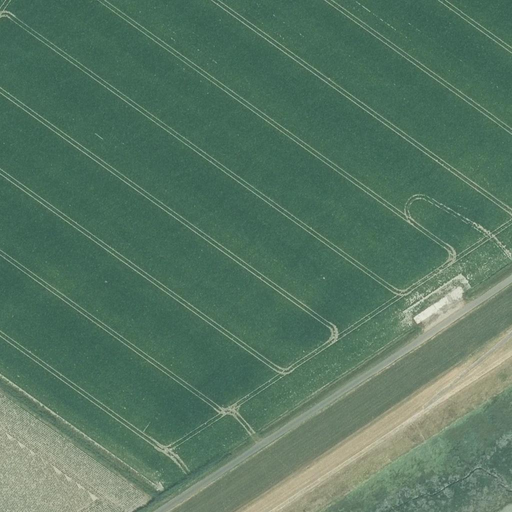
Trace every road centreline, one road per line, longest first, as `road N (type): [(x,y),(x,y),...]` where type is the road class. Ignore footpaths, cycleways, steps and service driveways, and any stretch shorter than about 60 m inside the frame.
road 1 (unclassified): [(162,511),(511,277)]
road 2 (track): [(402,428),(276,511)]
road 3 (track): [(402,428),(511,355)]
